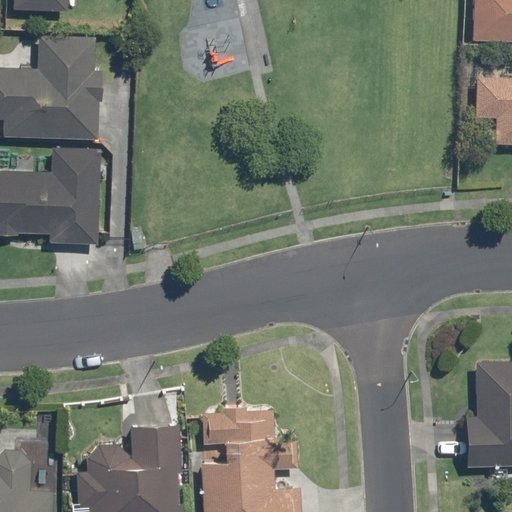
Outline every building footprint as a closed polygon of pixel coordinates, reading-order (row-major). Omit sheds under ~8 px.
[(7,0),(7,12),(62,14),(62,0),(7,0)] [(511,0),(465,0),(463,40),(511,41),(511,0)] [(0,137),(91,140),(94,36),(32,34),(31,68),(0,66),(0,137)] [(511,76),(469,75),(467,118),(487,118),(486,143),(511,143),(511,76)] [(91,246),(95,149),(44,147),(43,173),(0,171),(0,232),(43,234),(43,244),(91,246)] [(456,414),(457,467),(511,466),(511,359),(467,360),(468,414),(456,414)] [(276,400),(205,404),(207,439),(229,438),(230,455),(202,456),(204,511),(304,511),(303,483),(278,484),(277,463),(302,462),(300,429),(278,430),(276,400)] [(186,511),(183,418),(132,420),(134,451),(121,437),(99,438),(89,453),(89,465),(78,466),(80,504),(89,504),(89,511),(186,511)] [(0,511),(55,511),(56,485),(34,484),(35,459),(24,444),(6,444),(0,449),(0,511)]
